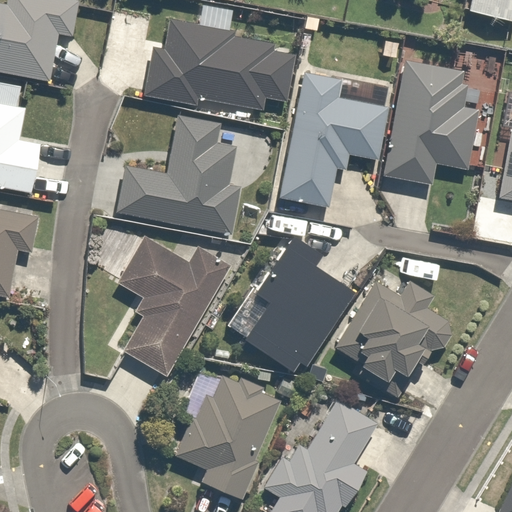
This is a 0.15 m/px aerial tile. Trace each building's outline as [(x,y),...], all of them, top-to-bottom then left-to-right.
[(0,0),(0,69),(43,78),(50,41),(56,42),(58,32),(64,33),(69,0),(0,0)] [(511,0),(459,0),(458,5),(509,18),(511,4),(511,0)] [(136,55),(129,90),(133,90),(194,103),(196,93),(257,106),(260,92),(281,97),(290,53),(268,49),(270,39),(229,31),(230,26),(164,12),(158,42),(151,40),(147,57),(136,55)] [(463,67),(398,55),(376,172),(425,181),(430,159),(466,166),(477,105),(456,101),(463,67)] [(337,77),(300,70),(275,197),(321,206),(330,160),(343,162),(346,149),(373,154),(383,103),(334,93),(337,77)] [(0,183),(24,188),(33,138),(15,134),(20,103),(11,101),(14,80),(0,77),(0,183)] [(115,157),(106,208),(225,231),(234,181),(221,178),(229,133),(215,130),(217,117),(176,109),(165,167),(115,157)] [(511,123),(505,122),(491,194),(511,197),(511,123)] [(0,289),(1,289),(8,246),(27,249),(34,210),(0,204),(0,289)] [(311,248),(283,229),(244,288),(260,299),(237,332),(290,368),(345,287),(303,259),(311,248)] [(156,379),(227,263),(193,242),(182,260),(134,231),(105,278),(131,294),(121,310),(133,318),(112,352),(156,379)] [(386,393),(417,350),(426,356),(449,323),(423,304),(431,294),(405,276),(395,290),(375,276),(323,348),(386,393)] [(235,494),(276,390),(215,366),(205,392),(195,388),(170,453),(199,464),(194,478),(235,494)] [(368,415),(331,393),(304,442),(293,436),(283,454),(276,449),(256,484),(269,492),(258,511),(331,511),(359,463),(345,455),(368,415)] [(511,511),(511,463),(488,511),(511,511)]
